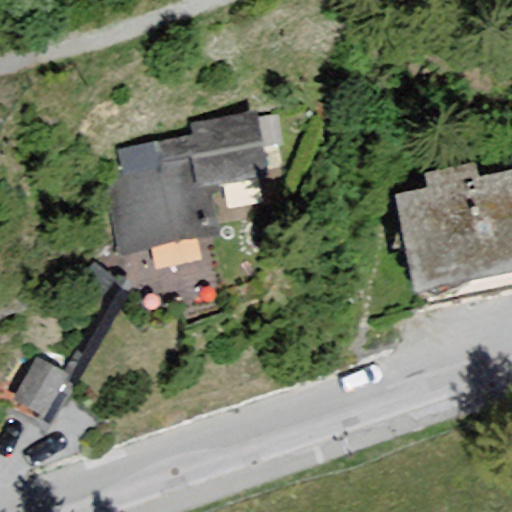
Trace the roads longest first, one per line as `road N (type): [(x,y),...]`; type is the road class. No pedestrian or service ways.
road 1 (residential): [(57,511),(511,359)]
road 2 (track): [(230,0),(0,64)]
